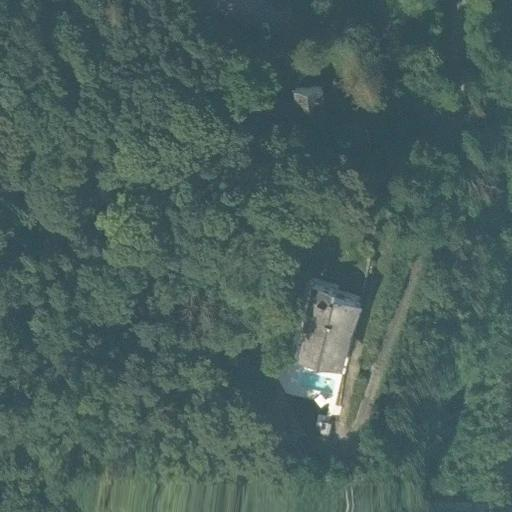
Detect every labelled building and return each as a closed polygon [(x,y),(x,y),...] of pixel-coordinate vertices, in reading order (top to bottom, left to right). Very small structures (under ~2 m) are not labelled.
[(252,97),(245,116),(327,129),(323,86),(296,88),(298,106),(252,97)] [(345,161),(349,158),(350,145),(345,144),(337,143),(335,157),(339,160),(345,161)] [(312,316),(304,349),(339,357),(352,300),(333,296),(334,291),(316,286),(309,315),(312,316)] [(195,360),(220,351),(210,326),(186,336),(195,360)] [(397,481),(397,498),(429,498),(429,481),(397,481)]
